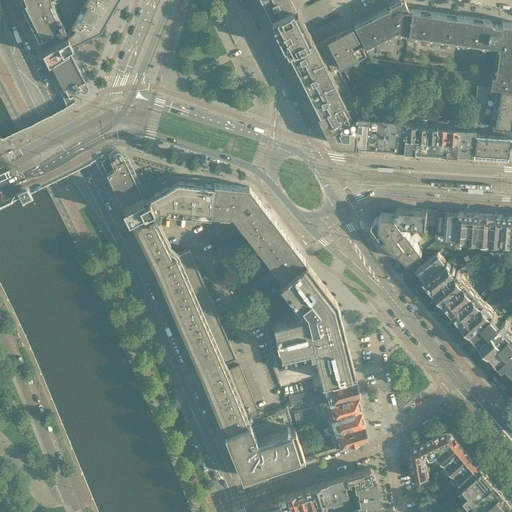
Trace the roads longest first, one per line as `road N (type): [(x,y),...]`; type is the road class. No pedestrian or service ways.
road 1 (tertiary): [(227,494),(110,231)]
road 2 (tertiary): [(511,170),(308,154)]
road 3 (tertiary): [(16,57),(54,154),(110,231)]
road 4 (tertiary): [(110,231),(48,100),(16,57)]
road 5 (tertiary): [(337,208),(372,192),(511,198)]
road 6 (residential): [(227,494),(367,452),(389,438)]
road 7 (residential): [(67,490),(0,332)]
road 8 (tertiary): [(119,129),(239,163),(266,180)]
road 9 (tertiary): [(277,144),(131,100)]
road 10 (tertiary): [(117,100),(0,161)]
road 11 (tertiary): [(0,184),(119,129)]
